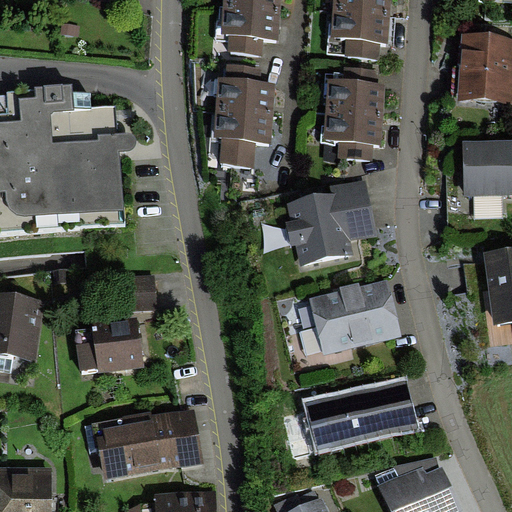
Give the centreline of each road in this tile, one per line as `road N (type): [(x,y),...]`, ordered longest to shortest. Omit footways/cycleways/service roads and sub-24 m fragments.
road 1 (residential): [(421,0),(407,196),(424,322),(447,411),(493,511)]
road 2 (unclassified): [(174,0),(173,86),(231,445),(234,511)]
